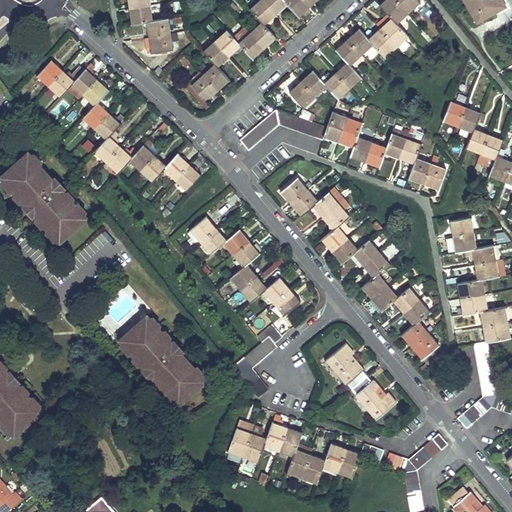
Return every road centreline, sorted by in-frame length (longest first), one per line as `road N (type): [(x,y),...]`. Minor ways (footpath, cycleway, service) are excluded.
road 1 (residential): [(201,134),(511,501)]
road 2 (residential): [(56,0),(201,134)]
road 3 (residential): [(345,0),(201,134)]
